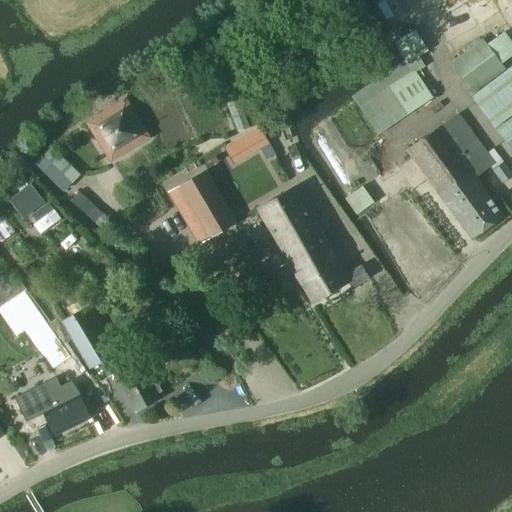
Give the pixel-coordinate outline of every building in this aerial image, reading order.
[(352,100),(356,106),(364,117),(363,118),(378,138),(389,129),(406,118),(431,101),(413,75),(425,68),(419,57),(428,52),(416,30),(393,43),(405,65),(352,100)] [(486,45),(482,40),(450,64),(472,94),(504,70),(500,65),(511,55),(511,43),(503,32),(486,45)] [(216,37),(203,42),(209,60),(223,54),(216,37)] [(511,67),(471,98),(494,129),(511,115),(511,67)] [(125,99),(86,124),(97,141),(105,136),(113,148),(133,136),(139,144),(149,138),(125,99)] [(470,240),(503,217),(476,178),(494,164),(457,112),(404,150),(437,196),(438,195),(470,240)] [(511,151),(511,116),(495,129),(511,151)] [(269,142),(260,127),(242,137),(251,152),(269,142)] [(354,188),(375,175),(341,127),(321,142),(354,188)] [(36,164),(35,165),(63,192),(64,192),(72,183),(44,156),(36,164)] [(511,176),(511,175),(502,162),(491,170),(501,184),(511,176)] [(179,188),(208,237),(233,223),(204,173),(179,188)] [(43,203),(30,186),(9,201),(23,219),(43,203)] [(351,288),(368,278),(361,267),(345,276),(293,187),(257,208),(312,304),(348,283),(351,288)] [(374,203),(363,187),(345,199),(356,215),(374,203)] [(105,270),(94,276),(101,289),(112,282),(105,270)] [(24,293),(0,309),(0,311),(17,335),(25,329),(42,318),(24,293)] [(64,324),(89,365),(110,353),(85,311),(64,324)] [(70,359),(42,318),(25,329),(53,370),(70,359)] [(135,362),(114,374),(137,412),(156,401),(153,396),(161,391),(156,382),(147,366),(140,370),(135,362)] [(65,386),(20,408),(30,427),(47,418),(55,435),(90,418),(80,399),(83,397),(76,389),(69,393),(65,386)]
